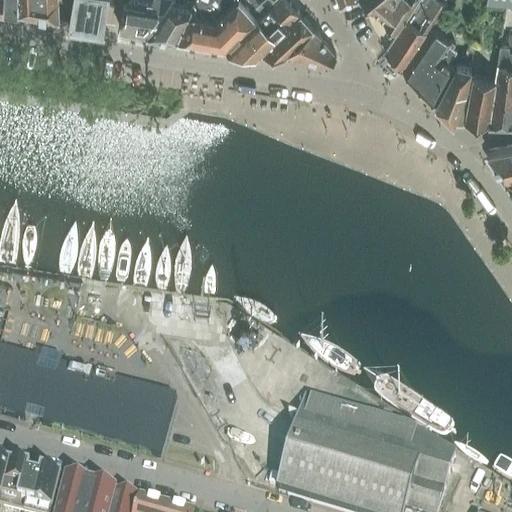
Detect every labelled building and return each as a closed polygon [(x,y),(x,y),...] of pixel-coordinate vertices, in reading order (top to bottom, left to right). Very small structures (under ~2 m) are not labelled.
[(18,11),(17,0),(5,0),(5,9),(18,11)] [(17,0),(18,11),(59,18),(58,0),(17,0)] [(71,0),(69,20),(104,25),(108,0),(71,0)] [(146,32),(176,37),(193,0),(170,0),(170,1),(164,8),(146,32)] [(193,0),(176,37),(223,45),(256,17),(242,1),(243,0),(226,0),(225,0),(193,0)] [(290,0),(274,0),(256,17),(223,45),(227,46),(260,51),(303,15),(290,0)] [(274,0),(243,0),(242,1),(256,17),(274,0)] [(361,0),(372,8),(378,14),(390,0),(361,0)] [(391,0),(379,14),(398,32),(418,0),(391,0)] [(386,52),(406,72),(433,26),(448,3),(443,0),(418,0),(398,32),(386,52)] [(124,2),(120,29),(146,32),(164,8),(124,2)] [(260,51),(287,55),(316,30),(303,15),(260,51)] [(456,41),(433,26),(406,72),(437,104),(455,65),(449,61),(458,48),(453,45),(456,41)] [(336,54),(316,30),(287,55),(331,62),(336,54)] [(495,78),(488,121),(489,121),(511,120),(511,32),(509,32),(508,38),(502,37),(495,78)] [(457,62),(455,65),(437,104),(454,122),(454,121),(456,121),(460,106),(465,90),(466,90),(472,65),(457,62)] [(456,121),(488,121),(495,78),(473,76),(467,107),(460,106),(456,121)] [(507,177),(511,174),(511,145),(487,150),(506,177),(507,177)] [(0,350),(0,413),(25,421),(27,413),(45,418),(42,426),(160,458),(176,400),(115,383),(60,367),(62,360),(42,354),(40,362),(0,350)] [(410,426),(309,396),(281,492),(345,511),(405,511),(408,511),(437,511),(455,455),(410,426)] [(0,501),(10,463),(0,460),(0,501)] [(243,478),(260,482),(263,465),(246,462),(243,478)] [(24,511),(33,476),(28,475),(30,468),(10,463),(0,501),(0,507),(17,511),(24,511)] [(33,476),(24,511),(52,511),(61,476),(40,471),(39,478),(33,476)] [(269,485),(279,487),(281,477),(272,475),(269,485)] [(66,478),(57,511),(134,511),(139,496),(116,491),(87,483),(66,478)] [(139,496),(134,511),(195,511),(196,511),(158,501),(139,496)]
